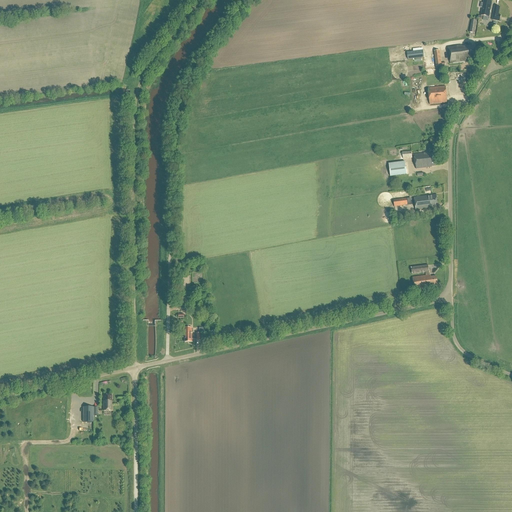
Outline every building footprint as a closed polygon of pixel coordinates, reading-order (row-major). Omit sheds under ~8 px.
[(481,15),(489,17),(492,3),(484,1),(481,15)] [(448,48),(450,64),(466,62),(466,60),(476,58),(474,46),(464,48),(461,47),(461,46),(448,48)] [(407,52),(407,59),(424,57),(423,50),(407,52)] [(439,51),(434,52),(436,67),(445,65),(445,63),(441,64),(439,51)] [(428,89),(430,105),(447,103),(446,87),(428,89)] [(411,151),(402,152),(403,160),(412,159),(411,151)] [(414,155),(416,170),(432,168),(432,167),(436,166),(434,154),(433,154),(432,152),(429,152),(429,153),(428,153),(428,154),(424,154),(414,155)] [(405,162),(389,164),(391,177),(407,175),(405,162)] [(415,198),(416,211),(436,208),(435,204),(437,204),(436,195),(415,198)] [(413,278),(415,291),(433,289),(432,287),(438,286),(437,277),(431,278),(431,276),(429,276),(428,265),(411,267),(412,274),(425,272),(426,276),(413,278)] [(184,342),(192,342),(192,339),(196,339),(196,341),(199,341),(199,340),(201,341),(201,333),(195,333),(195,334),(192,334),(192,333),(191,333),(191,328),(183,328),(183,334),(184,334),(184,342)] [(103,411),(112,411),(112,405),(111,405),(111,395),(104,395),(104,401),(103,401),(103,411)] [(83,408),(83,423),(94,423),(94,416),(98,416),(98,408),(83,408)]
